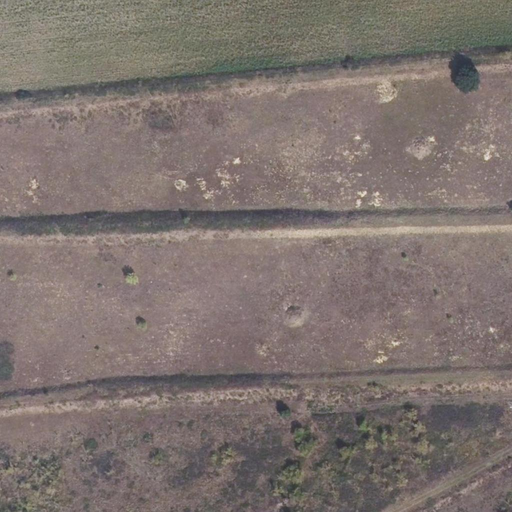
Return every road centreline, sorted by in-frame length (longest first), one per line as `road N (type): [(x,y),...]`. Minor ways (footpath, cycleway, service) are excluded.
road 1 (track): [(0,405),(511,371)]
road 2 (track): [(511,446),(400,511)]
